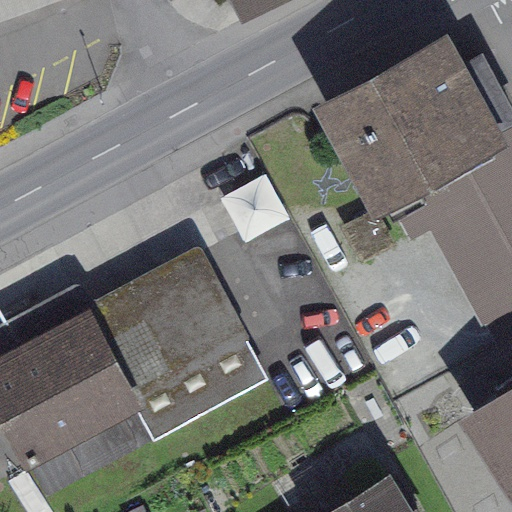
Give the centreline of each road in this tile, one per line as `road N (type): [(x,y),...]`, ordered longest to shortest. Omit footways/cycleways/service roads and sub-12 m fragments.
road 1 (secondary): [(0,211),(210,93)]
road 2 (secondary): [(210,93),(390,0)]
